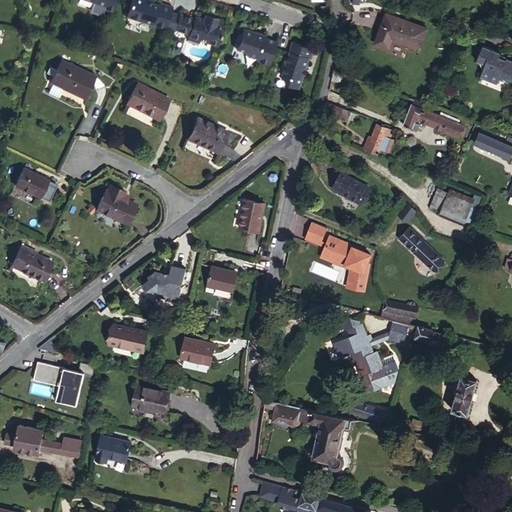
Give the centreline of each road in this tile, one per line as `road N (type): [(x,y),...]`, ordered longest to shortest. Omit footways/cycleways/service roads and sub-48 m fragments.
road 1 (residential): [(300,141),(248,471)]
road 2 (residential): [(235,0),(329,31),(321,99),(300,141)]
road 3 (residential): [(32,339),(181,217)]
road 4 (residential): [(248,471),(402,511)]
road 5 (residential): [(181,217),(281,142),(300,141)]
road 6 (residential): [(181,217),(161,186),(88,151),(79,158)]
